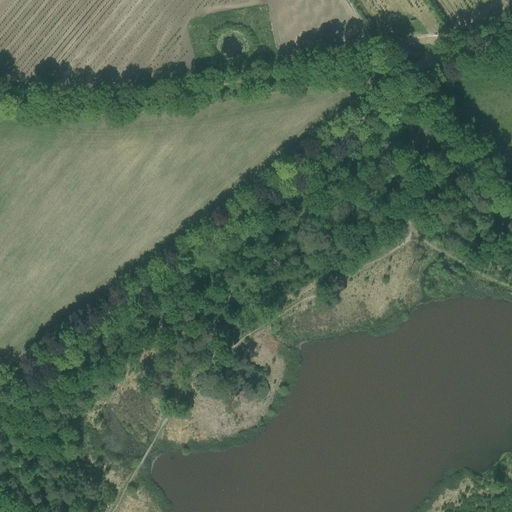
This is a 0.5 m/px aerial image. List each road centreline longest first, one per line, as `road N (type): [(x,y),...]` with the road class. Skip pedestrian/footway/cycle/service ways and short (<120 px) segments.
road 1 (unclassified): [(0,388),(445,60),(511,47)]
road 2 (track): [(14,511),(32,371)]
